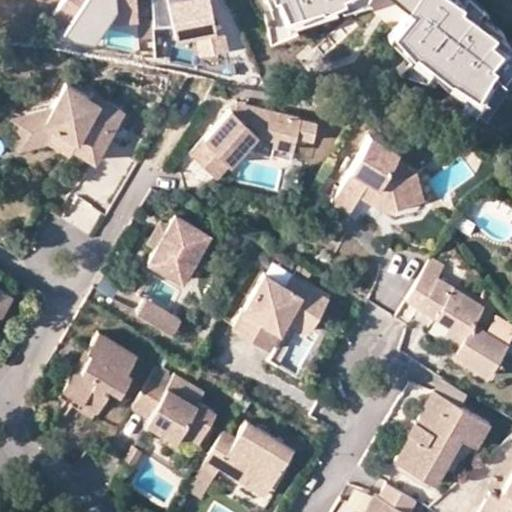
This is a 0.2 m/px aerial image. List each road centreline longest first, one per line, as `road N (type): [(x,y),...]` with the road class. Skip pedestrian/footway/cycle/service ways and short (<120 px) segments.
road 1 (residential): [(141,177),(18,376),(11,402),(27,451),(107,511)]
road 2 (residential): [(308,511),(390,370)]
